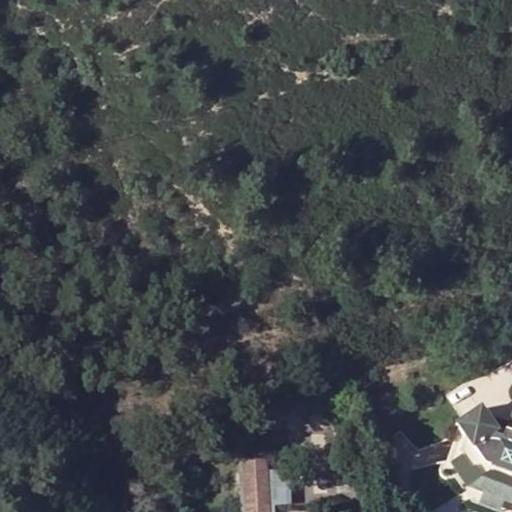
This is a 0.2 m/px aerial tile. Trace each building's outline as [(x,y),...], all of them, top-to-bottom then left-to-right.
[(473,410),(450,427),(457,437),(466,449),(477,467),(485,469),(508,478),(511,479),(511,436),(498,432),(495,439),(486,436),(490,433),(473,410)] [(457,437),(451,455),(453,458),(442,466),(459,490),(475,496),(485,469),(477,467),(466,449),(457,437)] [(268,511),(269,509),(286,508),(284,454),(235,457),(237,511),(268,511)] [(508,478),(485,469),(475,496),(471,507),(483,511),(495,511),(498,505),(506,482),(508,478)] [(506,482),(498,505),(511,509),(511,479),(508,478),(506,482)]
